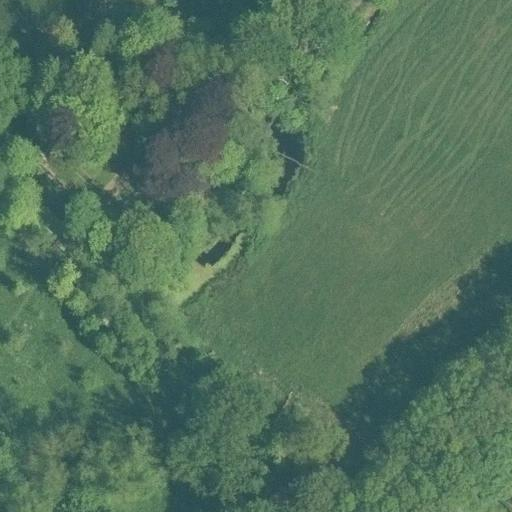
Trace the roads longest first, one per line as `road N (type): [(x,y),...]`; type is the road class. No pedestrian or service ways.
road 1 (track): [(358,0),(284,63),(139,119),(119,142),(84,150),(38,121)]
road 2 (track): [(119,142),(137,177),(167,175),(181,162),(198,102)]
